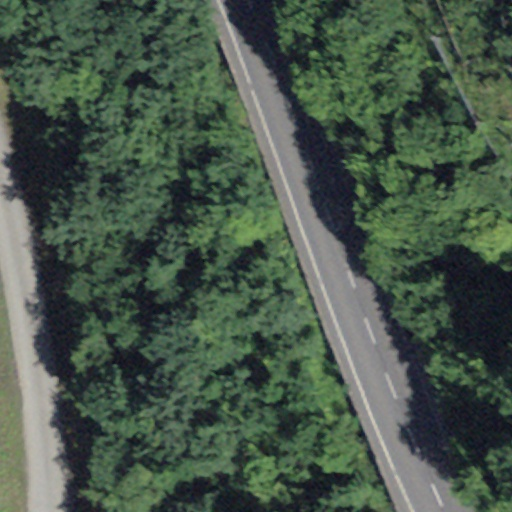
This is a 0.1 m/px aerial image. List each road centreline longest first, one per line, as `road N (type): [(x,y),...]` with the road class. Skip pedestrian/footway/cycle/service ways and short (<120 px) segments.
road 1 (secondary): [(446,511),(245,0)]
road 2 (unclassified): [(0,132),(52,435),(50,511)]
